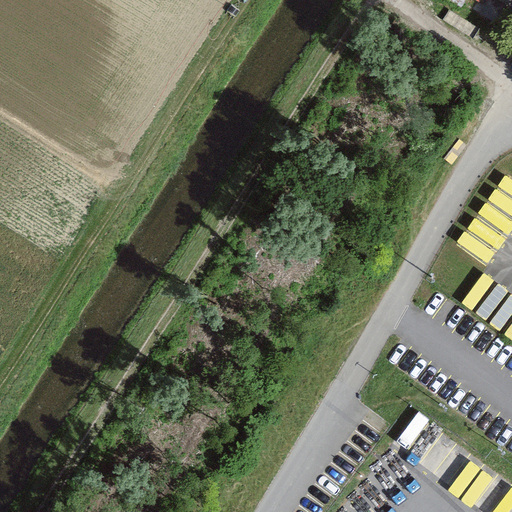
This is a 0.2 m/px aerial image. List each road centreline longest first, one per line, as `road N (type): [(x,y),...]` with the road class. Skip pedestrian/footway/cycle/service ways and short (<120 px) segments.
road 1 (track): [(24,511),(363,0)]
road 2 (track): [(0,361),(232,0)]
road 3 (track): [(403,0),(498,78),(511,106)]
road 4 (unknown): [(511,385),(395,303)]
